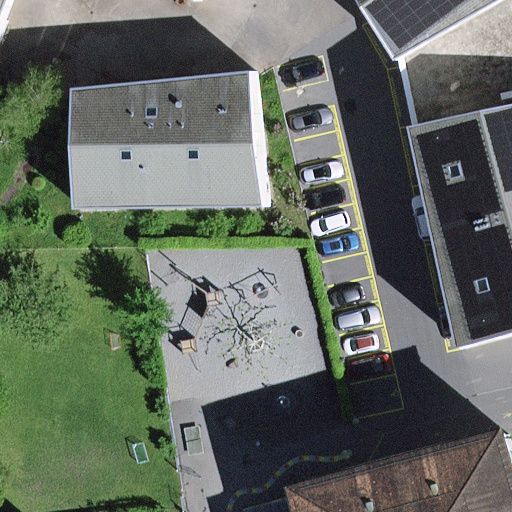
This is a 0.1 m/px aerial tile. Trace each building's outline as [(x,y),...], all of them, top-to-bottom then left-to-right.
[(0,0),(0,46),(17,0),(0,0)] [(511,0),(370,0),(406,61),(467,350),(511,337),(511,0)] [(83,210),(272,207),(258,73),(81,90),(83,210)] [(511,511),(511,440),(511,436),(304,492),(309,511),(511,511)] [(309,511),(304,492),(245,508),(245,511),(309,511)]
